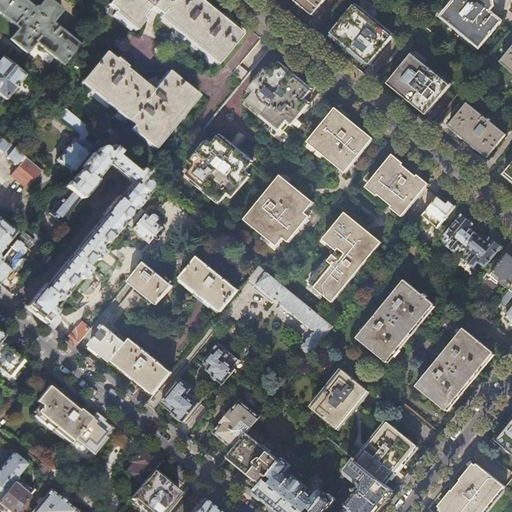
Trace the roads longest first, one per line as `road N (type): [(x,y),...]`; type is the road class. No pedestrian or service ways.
road 1 (residential): [(245,0),(511,216)]
road 2 (residential): [(248,511),(54,354)]
road 3 (residential): [(511,378),(401,511)]
